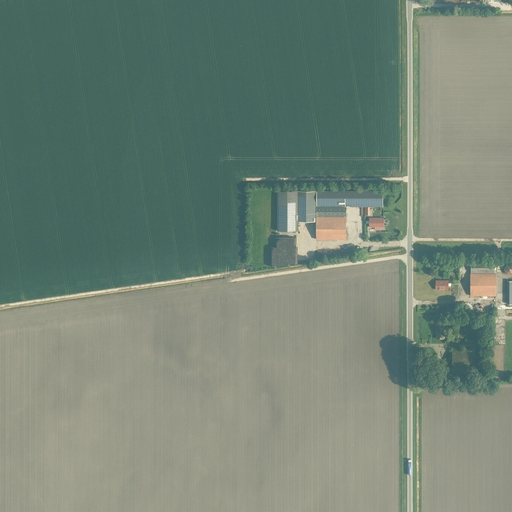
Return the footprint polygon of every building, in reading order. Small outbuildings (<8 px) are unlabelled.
[(298,221),(298,191),(278,191),(277,231),(298,231),(298,221)] [(316,216),(316,206),(317,191),(298,191),(298,221),(316,221),(316,216)] [(317,191),(316,206),(346,206),(383,206),(383,191),(317,191)] [(346,206),(316,206),(316,216),(317,216),(346,216),(346,206)] [(317,216),(316,239),(346,239),(346,216),(317,216)] [(369,218),(369,227),(375,227),(375,230),(383,230),(383,227),(383,218),(369,218)] [(495,261),(471,261),(471,273),(495,273),(495,261)] [(471,273),(470,273),(470,296),(495,296),(495,273),(471,273)] [(448,289),(448,280),(436,280),(436,290),(448,289)] [(444,331),(444,324),(435,324),(435,332),(436,332),(436,339),(444,339),(444,331)] [(475,373),(475,349),(452,349),(452,373),(475,373)]
